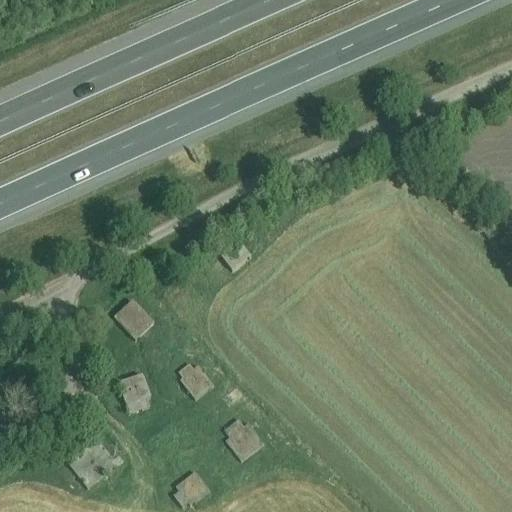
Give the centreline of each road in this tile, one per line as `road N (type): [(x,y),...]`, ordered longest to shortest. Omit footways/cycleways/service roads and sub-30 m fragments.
road 1 (unclassified): [(0,315),(309,159),(511,72)]
road 2 (motorway): [(0,205),(455,0)]
road 3 (motorway): [(269,0),(0,122)]
